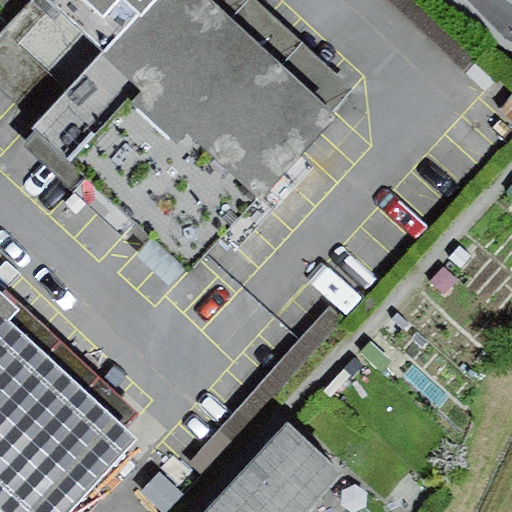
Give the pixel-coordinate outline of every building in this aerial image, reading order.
[(191,277),(337,119),(332,114),(210,0),(153,0),(106,52),(49,0),(34,0),(0,37),(0,87),(37,122),(30,129),(191,277)] [(49,0),(106,52),(153,0),(49,0)] [(352,93),(253,0),(210,0),(332,114),(352,93)] [(383,0),(461,73),(475,59),(411,0),(383,0)] [(10,323),(128,431),(141,417),(6,292),(3,296),(21,312),(10,323)] [(0,510),(2,511),(74,511),(139,442),(128,431),(10,323),(21,312),(3,296),(0,293),(0,510)] [(330,310),(191,465),(203,476),(342,321),(330,310)] [(316,511),(347,478),(287,425),(235,483),(268,511),(316,511)] [(268,511),(235,483),(209,511),(268,511)]
